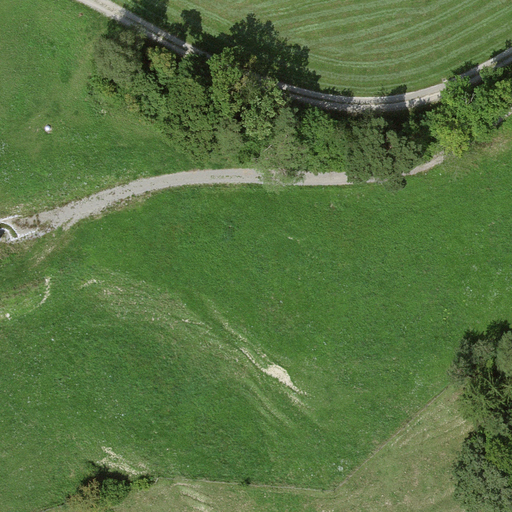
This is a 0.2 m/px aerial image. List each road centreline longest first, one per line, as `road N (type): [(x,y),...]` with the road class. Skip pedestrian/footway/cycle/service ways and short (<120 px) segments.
road 1 (track): [(511,107),(444,155),(392,174),(180,180),(0,230)]
road 2 (track): [(511,54),(414,99),(342,102),(269,82),(95,0)]
